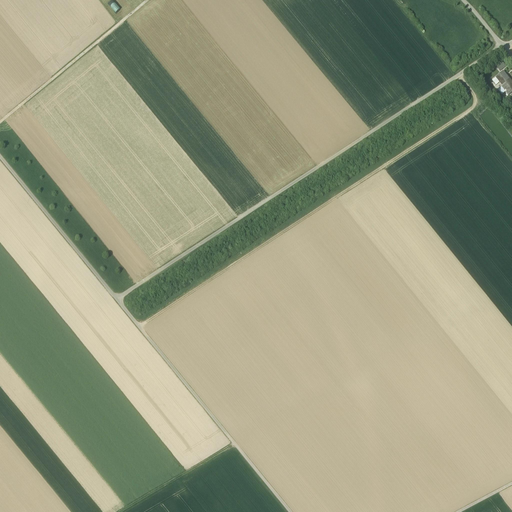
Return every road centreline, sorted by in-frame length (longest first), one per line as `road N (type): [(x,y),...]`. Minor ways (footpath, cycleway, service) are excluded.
road 1 (track): [(117,298),(503,46)]
road 2 (track): [(125,511),(511,283)]
road 3 (track): [(117,298),(288,511)]
road 4 (track): [(147,0),(0,122)]
road 5 (track): [(0,157),(117,298)]
